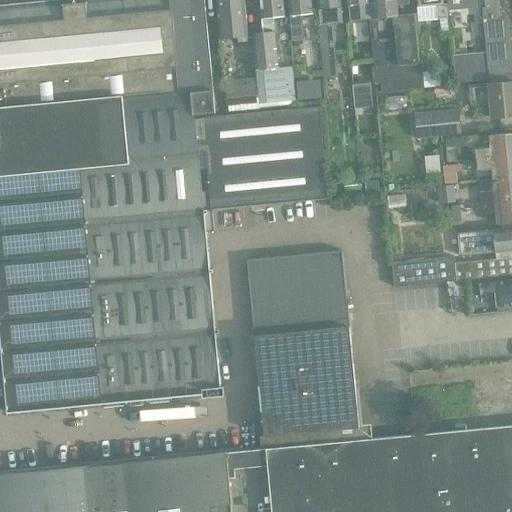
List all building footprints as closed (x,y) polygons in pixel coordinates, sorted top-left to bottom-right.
[(0,157),(129,146),(130,158),(197,152),(196,138),(194,114),(214,113),(203,0),(106,0),(0,10),(0,157)] [(237,43),(247,42),(243,0),(214,0),(219,39),(237,38),(237,43)] [(259,0),(262,30),(274,29),(272,17),(284,15),(282,0),(259,0)] [(292,40),(296,39),(303,39),(302,25),(301,25),(299,14),(311,13),(310,0),(287,0),(291,31),(292,40)] [(316,0),(319,24),(323,79),(338,78),(333,24),(341,23),(340,6),(339,0),(316,0)] [(347,0),(349,19),(359,18),(358,3),(374,2),(373,0),(347,0)] [(381,91),(424,88),(441,86),(439,70),(422,72),(421,62),(418,62),(415,34),(419,33),(417,14),(398,16),(397,5),(408,4),(407,0),(373,0),(374,2),(375,18),(369,19),(375,83),(381,83),(381,91)] [(448,18),(446,4),(443,4),(442,0),(417,0),(418,6),(435,5),(437,19),(448,18)] [(474,0),(448,0),(450,9),(475,7),(474,0)] [(499,19),(497,4),(496,0),(483,0),(484,7),(481,7),(487,68),(488,68),(489,80),(511,77),(511,53),(508,18),(499,19)] [(227,106),(259,103),(296,99),(292,65),(277,67),(274,32),(252,34),(254,55),(239,57),(240,67),(255,66),(257,87),(226,90),(227,106)] [(511,116),(511,81),(468,86),(470,106),(490,104),(491,118),(511,116)] [(370,83),(353,84),(353,85),(355,109),(372,107),(370,83)] [(324,97),(323,86),(300,88),(301,99),(324,97)] [(203,138),(196,138),(197,152),(204,210),(206,232),(214,231),(212,212),(212,209),(252,205),(258,205),(264,204),(327,198),(328,198),(319,108),(201,119),(203,138)] [(457,109),(415,114),(417,138),(460,134),(457,109)] [(476,159),(511,155),(511,133),(489,135),(490,147),(475,148),(476,159)] [(129,146),(0,157),(0,327),(8,412),(28,410),(31,410),(102,403),(157,398),(179,396),(202,394),(202,397),(202,398),(208,397),(208,392),(218,391),(218,396),(224,395),(224,386),(220,387),(216,333),(218,333),(218,329),(215,330),(210,273),(213,272),(213,269),(210,270),(206,232),(204,210),(197,152),(130,158),(129,146)] [(457,161),(456,146),(445,147),(446,162),(457,161)] [(439,155),(425,157),(426,174),(441,173),(439,155)] [(511,155),(476,159),(477,170),(492,169),(493,180),(511,177),(511,155)] [(458,184),(456,164),(443,165),(446,185),(458,184)] [(511,177),(493,180),(494,191),(479,192),(480,203),(511,199),(511,177)] [(378,180),(366,181),(367,195),(379,194),(378,180)] [(361,184),(344,186),(345,197),(363,195),(361,184)] [(478,210),(476,192),(453,195),(455,212),(478,210)] [(511,199),(480,203),(481,214),(496,213),(497,224),(511,222),(511,199)] [(496,253),(496,260),(455,264),(454,257),(392,263),(394,287),(511,275),(511,228),(458,234),(461,256),(496,253)] [(0,511),(230,511),(228,478),(234,477),(234,469),(267,466),(271,511),(511,511),(511,425),(369,439),(359,440),(357,414),(342,251),(247,260),(260,386),(263,419),(263,423),(266,448),(224,452),(224,453),(105,465),(105,463),(104,463),(104,465),(92,466),(0,474),(0,511)] [(497,308),(511,306),(511,279),(479,283),(480,294),(495,292),(497,308)] [(484,417),(511,416),(511,407),(483,409),(484,417)] [(242,505),(261,503),(259,473),(239,475),(242,505)]
